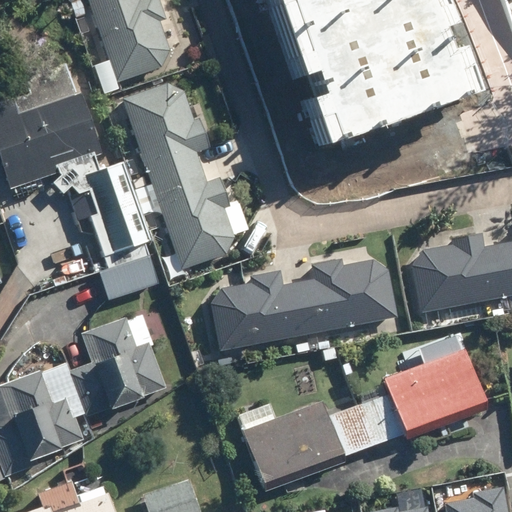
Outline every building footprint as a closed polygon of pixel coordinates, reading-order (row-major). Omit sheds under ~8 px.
[(82,0),(111,82),(156,67),(164,51),(154,21),(160,19),(153,0),(82,0)] [(274,0),(325,154),(476,112),(439,0),(274,0)] [(0,100),(0,167),(7,188),(97,157),(63,62),(21,76),(26,91),(0,100)] [(188,121),(177,91),(161,83),(116,98),(175,269),(220,253),(228,237),(218,208),(223,207),(213,177),(201,181),(191,152),(203,148),(193,119),(188,121)] [(113,268),(147,256),(115,161),(82,173),(113,268)] [(511,294),(511,225),(507,227),(509,241),(479,247),(476,232),(445,238),(446,244),(415,250),(405,266),(415,313),(511,294)] [(391,317),(382,270),(367,259),(337,265),(336,259),(306,264),(309,279),(277,284),(275,270),(245,276),(246,282),(216,288),(205,303),(214,350),(391,317)] [(83,417),(164,387),(148,342),(134,347),(124,318),(80,334),(90,363),(66,371),(83,417)] [(352,344),(339,347),(341,356),(354,353),(352,344)] [(334,348),(322,351),(324,360),(335,358),(334,348)] [(484,410),(463,349),(381,376),(387,396),(356,407),(369,446),(402,434),(403,438),(484,410)] [(37,370),(0,382),(0,405),(7,423),(0,425),(0,468),(3,476),(28,467),(25,460),(80,440),(65,397),(49,402),(37,370)] [(319,401),(241,428),(262,490),(344,462),(342,455),(369,446),(356,407),(325,417),(319,401)] [(198,511),(188,479),(142,494),(148,511),(198,511)] [(17,511),(111,511),(105,492),(48,511),(45,503),(17,511)]
